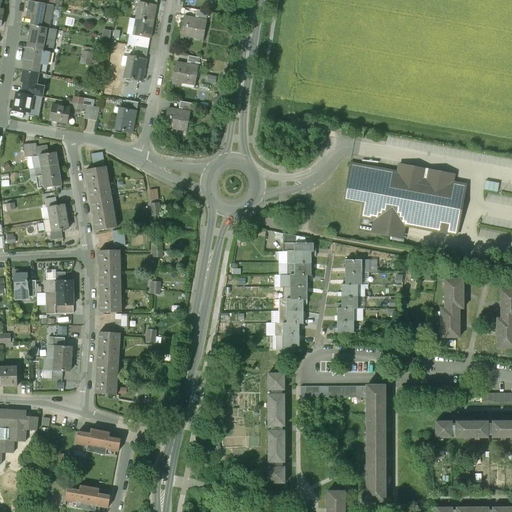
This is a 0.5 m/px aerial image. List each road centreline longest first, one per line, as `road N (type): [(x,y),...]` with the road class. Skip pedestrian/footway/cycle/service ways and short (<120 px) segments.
road 1 (secondary): [(161,511),(222,205)]
road 2 (residential): [(466,368),(315,354),(311,368),(325,378),(451,375)]
road 3 (secondary): [(230,163),(257,0)]
road 4 (residential): [(139,160),(170,0)]
road 5 (residential): [(90,254),(81,412)]
road 6 (residential): [(81,412),(130,433),(115,511)]
